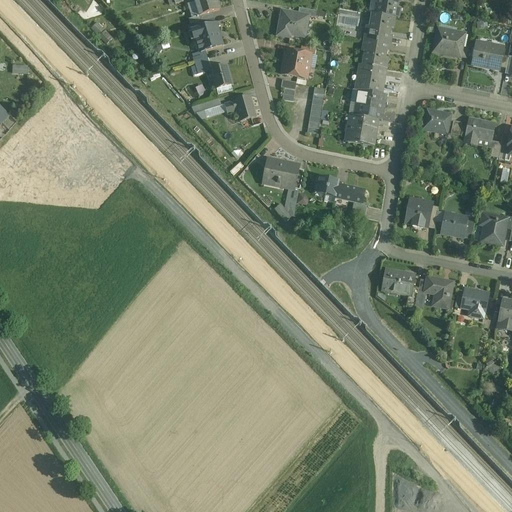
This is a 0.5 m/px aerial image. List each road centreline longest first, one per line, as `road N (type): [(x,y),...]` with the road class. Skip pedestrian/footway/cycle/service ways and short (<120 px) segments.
road 1 (residential): [(239,0),(282,135),(308,153),(394,169)]
road 2 (residential): [(394,169),(381,249),(511,278)]
road 3 (secondary): [(117,511),(0,337)]
